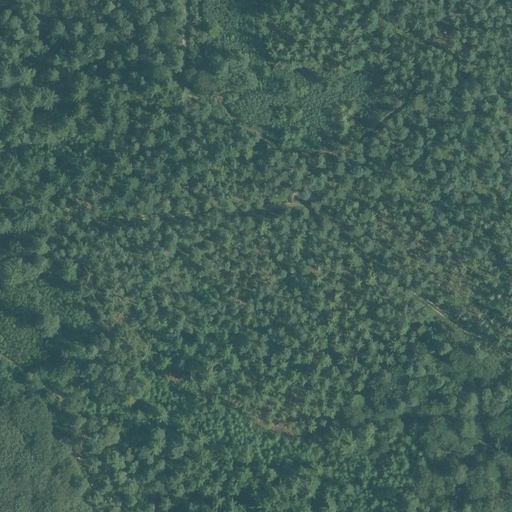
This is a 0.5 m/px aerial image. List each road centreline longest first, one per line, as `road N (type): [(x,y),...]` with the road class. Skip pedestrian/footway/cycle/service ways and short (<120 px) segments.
road 1 (track): [(0,231),(306,202)]
road 2 (track): [(306,202),(405,285),(511,357)]
